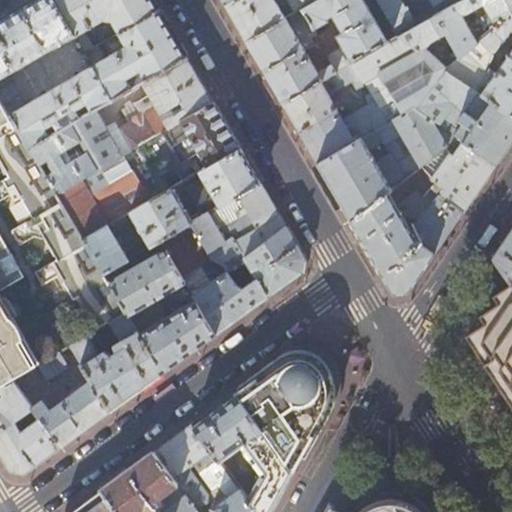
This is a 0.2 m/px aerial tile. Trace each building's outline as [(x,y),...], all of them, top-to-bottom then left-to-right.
[(0,19),(0,98),(30,149),(98,109),(113,100),(93,66),(25,106),(13,85),(5,77),(75,36),(54,0),(33,0),(29,2),(0,19)] [(120,33),(159,10),(152,0),(54,0),(75,36),(102,20),(113,22),(120,33)] [(286,0),(233,0),(225,5),(237,26),(246,42),(294,13),(286,0)] [(315,0),(294,13),(246,42),(265,75),(282,103),(322,80),(305,51),(314,46),(311,39),(318,35),(316,30),(325,24),(324,23),(328,21),(327,19),(333,15),(343,32),(338,35),(343,45),(329,54),(328,60),(335,72),(352,62),(388,41),(363,0),(315,0)] [(376,0),(397,35),(460,0),(401,0),(400,1),(399,0),(376,0)] [(511,0),(460,0),(397,35),(395,37),(416,50),(424,45),(425,47),(431,41),(445,34),(460,57),(511,15),(511,0)] [(147,80),(186,57),(173,35),(159,10),(120,33),(127,46),(93,66),(113,100),(132,90),(126,79),(141,70),(147,80)] [(511,15),(460,57),(448,66),(445,69),(511,116),(511,15)] [(395,37),(388,41),(352,62),(365,86),(374,100),(387,123),(412,108),(433,122),(438,125),(444,119),(458,128),(453,135),(458,138),(459,137),(461,139),(497,162),(511,142),(511,140),(511,116),(445,69),(448,66),(425,47),(424,45),(416,50),(395,37)] [(30,149),(40,166),(46,162),(52,173),(46,177),(56,194),(213,102),(199,78),(186,57),(147,80),(143,83),(150,95),(135,103),(142,115),(112,133),(98,109),(30,149)] [(322,80),(282,103),(300,135),(317,164),(387,123),(374,100),(342,119),(330,100),(333,93),(350,83),(356,91),(365,86),(352,62),(335,72),(322,80)] [(97,331),(109,323),(126,313),(108,283),(103,274),(82,239),(56,194),(46,177),(40,166),(30,149),(0,98),(0,165),(2,166),(10,180),(0,185),(0,202),(12,195),(15,201),(20,198),(33,221),(14,232),(21,246),(33,239),(44,242),(46,241),(54,256),(58,263),(38,275),(45,287),(60,278),(73,302),(59,310),(66,322),(85,311),(97,331)] [(56,194),(82,239),(107,225),(130,212),(166,190),(155,173),(144,154),(152,149),(164,168),(165,170),(174,166),(177,172),(201,158),(204,163),(194,169),(196,173),(199,171),(239,148),(213,102),(56,194)] [(422,165),(446,147),(433,122),(412,108),(387,123),(317,164),(336,195),(350,220),(391,189),(383,176),(397,166),(404,179),(422,165)] [(497,162),(461,139),(451,155),(448,152),(430,177),(436,185),(444,191),(441,196),(463,211),(482,185),(497,162)] [(185,188),(201,216),(259,182),(250,166),(239,148),(199,171),(202,177),(185,188)] [(177,172),(182,181),(196,173),(194,169),(204,163),(201,158),(177,172)] [(391,189),(350,220),(373,259),(393,293),(408,291),(463,211),(441,196),(438,194),(411,233),(390,197),(398,192),(401,195),(410,186),(419,195),(425,196),(431,189),(436,185),(430,177),(422,165),(404,179),(391,189)] [(245,256),(285,227),(274,207),(259,182),(201,216),(191,222),(213,260),(222,264),(242,252),(245,256)] [(130,212),(151,246),(160,240),(186,225),(190,223),(170,188),(166,190),(130,212)] [(82,239),(103,274),(128,260),(107,225),(82,239)] [(160,240),(166,249),(180,275),(206,259),(186,225),(160,240)] [(242,252),(222,264),(226,270),(192,295),(194,299),(215,334),(300,271),(302,256),(285,227),(245,256),(242,252)] [(511,227),(493,255),(495,257),(511,280),(511,227)] [(0,240),(0,286),(20,275),(0,240)] [(126,313),(161,373),(215,334),(194,299),(180,308),(176,304),(172,307),(175,311),(167,317),(157,300),(185,283),(180,275),(166,249),(108,283),(126,313)] [(511,280),(495,257),(495,261),(511,285),(511,288),(505,293),(490,315),(495,322),(481,332),(476,335),(511,388),(511,280)] [(0,388),(13,381),(37,366),(43,363),(31,343),(24,330),(0,289),(0,388)] [(24,330),(31,343),(66,322),(59,310),(24,330)] [(91,381),(109,411),(161,373),(126,313),(109,323),(119,340),(123,341),(116,346),(117,354),(113,357),(106,352),(99,356),(99,353),(88,336),(71,346),(91,381)] [(235,394),(291,472),(329,402),(332,388),(329,378),(323,366),(315,357),(303,352),(291,353),(235,394)] [(43,363),(37,366),(49,386),(71,373),(59,353),(43,363)] [(13,381),(0,388),(0,451),(11,469),(26,472),(61,447),(40,418),(26,428),(23,424),(18,427),(14,421),(32,407),(32,406),(13,381)] [(40,418),(61,447),(109,411),(91,381),(49,411),(41,400),(32,406),(32,407),(40,418)] [(268,511),(285,483),(291,472),(235,394),(216,407),(192,425),(220,463),(245,444),(253,454),(249,457),(255,467),(235,482),(257,511),(268,511)] [(257,511),(235,482),(220,463),(192,425),(174,438),(153,453),(180,488),(185,495),(196,510),(207,503),(206,496),(186,468),(191,464),(211,491),(219,485),(228,497),(214,508),(213,511),(257,511)] [(180,488),(153,453),(131,469),(101,490),(117,511),(192,511),(196,510),(185,495),(162,511),(158,511),(154,507),(180,488)] [(117,511),(101,490),(84,502),(89,510),(86,511),(117,511)]
